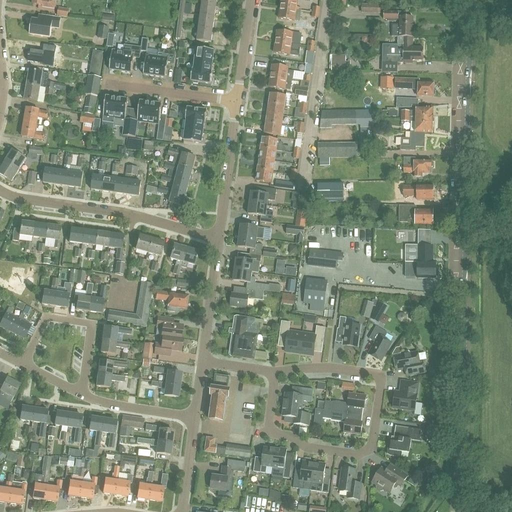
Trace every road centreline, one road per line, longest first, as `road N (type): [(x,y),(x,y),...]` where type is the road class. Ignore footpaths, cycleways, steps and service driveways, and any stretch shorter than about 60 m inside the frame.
road 1 (secondary): [(457,511),(473,0)]
road 2 (residential): [(275,372),(269,431),(310,449),(360,455),(373,443),(380,379),(306,372)]
road 3 (residential): [(219,240),(0,190)]
road 4 (residential): [(23,365),(46,318),(87,324),(84,395)]
road 5 (residential): [(219,240),(237,101)]
road 6 (residential): [(237,101),(108,84)]
road 7 (residential): [(202,361),(219,240)]
